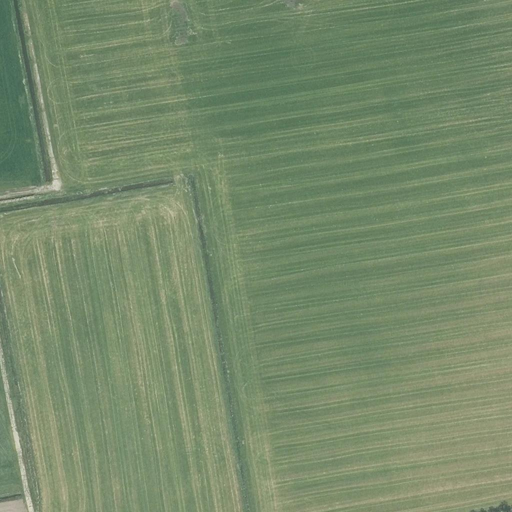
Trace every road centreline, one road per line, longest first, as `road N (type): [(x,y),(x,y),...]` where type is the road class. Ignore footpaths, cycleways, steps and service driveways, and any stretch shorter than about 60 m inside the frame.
road 1 (track): [(182,168),(0,198)]
road 2 (track): [(0,349),(29,511)]
